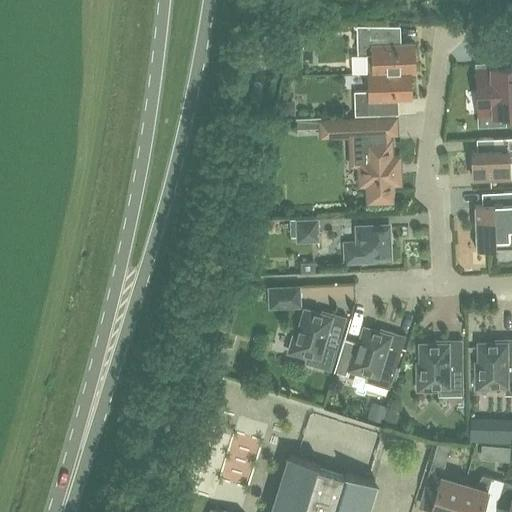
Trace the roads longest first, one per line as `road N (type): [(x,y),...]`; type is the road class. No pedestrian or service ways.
road 1 (secondary): [(62,507),(170,193),(214,0)]
road 2 (secondary): [(165,0),(130,227),(62,507)]
road 3 (residential): [(446,273),(433,167),(443,50),(458,40),(511,40)]
